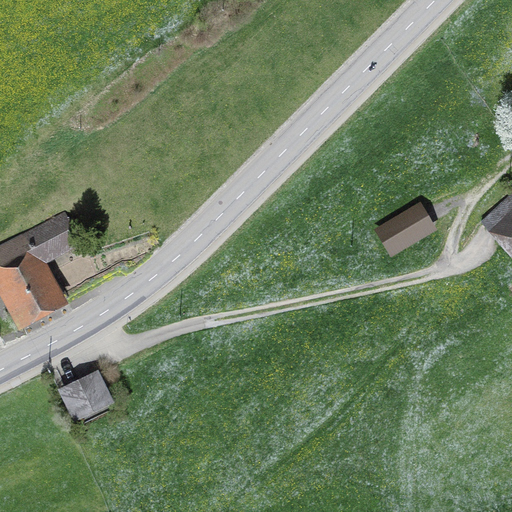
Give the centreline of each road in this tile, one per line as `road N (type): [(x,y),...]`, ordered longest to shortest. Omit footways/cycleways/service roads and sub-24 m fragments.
road 1 (secondary): [(0,370),(85,324),(177,256),(435,0)]
road 2 (track): [(85,324),(112,342),(132,341),(418,277),(440,264),(477,195),(511,157)]
